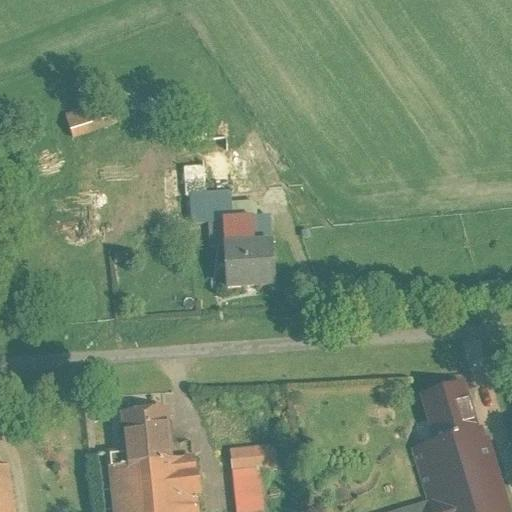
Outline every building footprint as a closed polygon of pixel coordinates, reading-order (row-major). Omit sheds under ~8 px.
[(64,106),(76,136),(133,114),(123,89),(103,96),(101,91),(64,106)] [(227,155),(99,161),(103,235),(208,231),(209,251),(220,250),(222,292),(273,290),(271,244),(250,245),(248,206),(229,207),(227,155)] [(497,511),(465,392),(420,404),(431,445),(407,451),(423,511),(497,511)] [(131,453),(112,456),(118,511),(202,511),(196,458),(172,461),(165,406),(126,410),(131,453)] [(268,454),(232,457),(236,511),(257,511),(255,475),(270,473),(268,454)] [(0,511),(14,511),(13,496),(0,497),(0,494),(0,481),(15,480),(12,458),(0,458),(0,511)]
